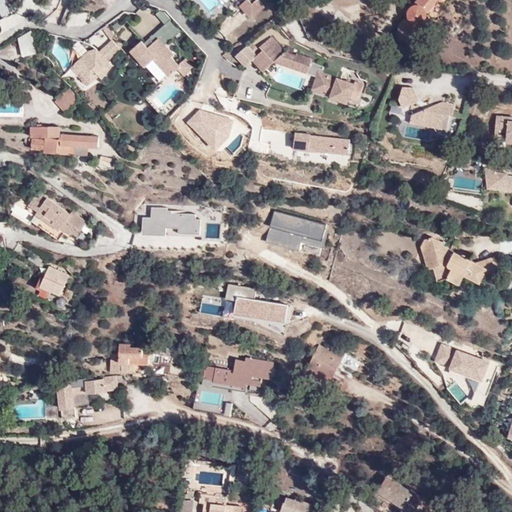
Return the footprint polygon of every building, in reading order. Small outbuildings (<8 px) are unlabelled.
[(69,4),(59,0),(54,13),(64,17),(69,4)] [(246,0),(243,3),(253,14),(265,4),(261,0),(246,0)] [(392,34),(391,49),(415,50),(417,28),(419,26),(420,18),(431,0),(413,0),(404,15),(400,16),(397,24),(396,30),(392,34)] [(164,24),(170,19),(162,9),(156,14),(164,24)] [(170,21),(144,46),(148,50),(159,40),(165,47),(180,33),(170,21)] [(34,53),(30,31),(17,39),(21,56),(34,53)] [(296,54),(296,53),(285,48),(273,34),(260,46),(263,49),(259,53),(252,58),(263,71),(274,61),(316,76),(312,88),(349,102),(351,98),(358,100),(364,83),(357,80),(356,83),(323,70),(319,69),(321,64),(312,60),(296,54)] [(108,36),(72,72),(90,90),(114,67),(107,60),(119,48),(108,36)] [(142,43),(131,54),(145,70),(147,68),(154,62),(161,69),(170,79),(178,71),(180,69),(171,60),(174,57),(165,47),(159,40),(148,50),(144,46),(142,43)] [(252,58),(259,53),(249,42),(237,53),(246,63),(252,58)] [(297,51),(296,53),(296,54),(312,60),(313,56),(297,51)] [(386,61),(371,57),(369,66),(384,70),(386,61)] [(194,69),(186,61),(178,67),(180,69),(178,71),(184,78),(194,69)] [(161,69),(154,62),(147,68),(154,76),(161,69)] [(403,87),(399,106),(415,108),(418,89),(403,87)] [(75,98),(67,88),(54,100),(63,109),(75,98)] [(0,117),(22,115),(21,101),(0,103),(0,117)] [(413,105),(410,127),(450,132),(453,110),(413,105)] [(497,137),(496,143),(511,145),(511,121),(510,121),(510,118),(492,114),(488,134),(497,137)] [(59,135),(59,126),(31,126),(31,134),(59,135)] [(352,137),(297,130),(295,146),(350,152),(352,137)] [(97,135),(59,135),(59,138),(43,138),(43,139),(34,139),(34,149),(43,149),(43,151),(69,152),(69,145),(97,144),(97,135)] [(511,175),(486,174),(484,192),(511,194),(511,175)] [(25,209),(31,213),(65,234),(69,236),(70,234),(79,239),(88,221),(71,211),(70,213),(36,192),(25,209)] [(144,218),(143,236),(198,237),(198,212),(152,211),(152,218),(144,218)] [(273,211),(265,244),(300,252),(302,243),(322,248),(328,223),(273,211)] [(31,213),(30,215),(28,220),(62,240),(65,234),(31,213)] [(411,245),(415,251),(428,256),(433,265),(429,269),(436,279),(446,274),(451,283),(448,286),(453,295),(474,287),(472,274),(490,269),(487,257),(469,261),(448,250),(450,243),(443,241),(441,243),(425,235),(415,235),(411,245)] [(70,276),(50,265),(35,292),(43,297),(47,291),(59,297),(70,276)] [(288,305),(254,301),(256,287),(227,284),(225,301),(236,302),(234,319),(286,324),(288,305)] [(117,341),(117,350),(117,361),(147,360),(147,350),(141,349),(141,344),(127,344),(126,341),(117,341)] [(339,347),(337,351),(320,342),(309,365),(333,377),(346,351),(339,347)] [(178,344),(169,343),(168,354),(178,355),(178,344)] [(434,367),(479,379),(473,404),(485,407),(497,360),(439,346),(434,367)] [(117,361),(117,350),(108,350),(108,361),(117,361)] [(212,380),(247,387),(248,384),(261,386),(262,377),(272,378),(274,361),(245,356),(244,360),(235,358),(233,369),(215,366),(213,379),(212,380)] [(117,361),(108,361),(108,370),(117,370),(117,361)] [(213,379),(215,366),(207,365),(205,377),(213,379)] [(92,376),(87,376),(88,390),(116,387),(115,379),(119,379),(118,372),(103,374),(100,378),(93,378),(92,376)] [(83,388),(82,375),(55,379),(45,379),(45,391),(83,388)] [(246,392),(247,387),(212,380),(211,386),(246,392)] [(81,414),(80,405),(64,407),(65,416),(81,414)] [(58,407),(50,407),(51,418),(59,417),(58,407)] [(265,479),(268,467),(251,465),(249,476),(265,479)] [(411,511),(418,501),(385,480),(370,506),(379,511),(384,511),(388,507),(395,511),(411,511)] [(219,491),(202,489),(201,499),(205,499),(203,511),(234,511),(236,503),(228,501),(228,498),(218,496),(219,491)] [(306,511),(308,510),(309,510),(312,501),(297,496),(296,498),(288,495),(282,511),(281,511),(276,510),(275,511),(306,511)] [(194,511),(196,498),(182,497),(179,511),(194,511)]
